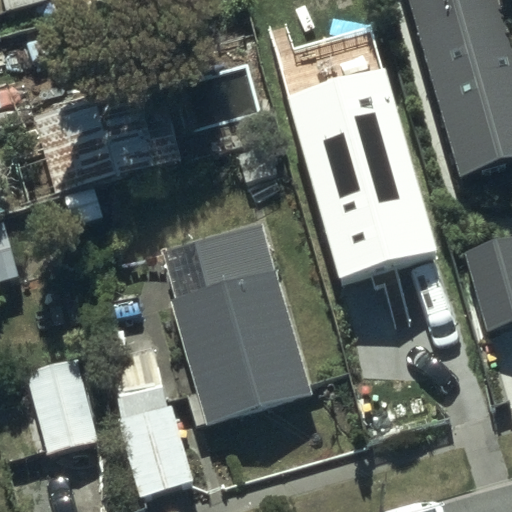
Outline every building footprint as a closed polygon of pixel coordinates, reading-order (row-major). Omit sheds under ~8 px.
[(407,0),(458,182),(511,167),(511,42),(500,0),(407,0)] [(371,29),(316,46),(335,108),(390,92),(371,29)] [(31,127),(52,203),(179,170),(158,93),(31,127)] [(324,112),(282,124),(296,170),(289,172),(328,306),(335,304),(360,391),(440,368),(403,239),(387,243),(360,150),(349,154),(343,135),(332,138),(324,112)] [(1,230),(0,230),(0,290),(17,286),(1,230)] [(308,407),(256,234),(159,264),(173,310),(164,313),(202,439),(308,407)] [(511,242),(467,255),(488,331),(511,324),(511,242)] [(76,366),(22,379),(42,465),(97,452),(76,366)] [(117,426),(113,427),(135,507),(192,491),(169,411),(164,413),(153,373),(106,386),(117,426)]
